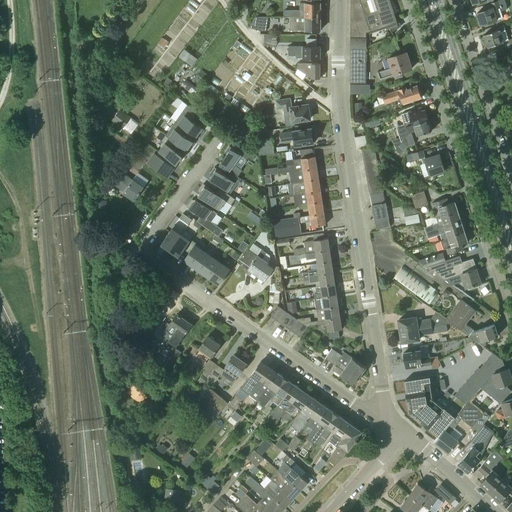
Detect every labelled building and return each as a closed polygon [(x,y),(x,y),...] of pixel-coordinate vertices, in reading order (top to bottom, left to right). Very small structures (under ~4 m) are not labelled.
[(237,4),(231,0),(230,0),(228,3),(233,9),(237,4)] [(366,48),(366,39),(366,32),(370,31),(371,33),(388,27),(392,32),(401,26),(399,22),(396,22),(389,0),(363,0),(361,1),(351,4),(351,47),(366,48)] [(481,25),(497,20),(503,18),(500,11),(507,9),(504,0),(501,0),(491,3),(493,8),(477,13),(481,25)] [(291,17),(321,16),(321,2),(306,2),(306,14),(303,14),(303,10),(291,10),(291,17)] [(321,16),(291,17),(290,17),(290,30),(295,30),(321,30),(321,16)] [(249,27),(260,31),(265,31),(267,17),(256,17),(249,27)] [(511,50),(511,39),(509,40),(504,25),(498,27),(500,30),(484,35),(486,41),(485,41),(486,46),(487,45),(488,47),(489,47),(490,51),(502,48),(504,54),(511,50)] [(277,34),(264,34),(264,46),(277,46),(277,34)] [(169,42),(163,37),(158,44),(165,49),(169,42)] [(317,39),(307,39),(307,46),(288,46),(288,56),(296,56),(296,58),(320,58),(320,46),(317,46),(317,39)] [(366,84),(366,48),(351,47),(351,84),(366,84)] [(192,66),(198,59),(185,49),(179,56),(192,66)] [(402,76),(401,72),(412,69),(406,52),(389,58),(392,67),(378,72),(380,79),(395,74),(396,78),(402,76)] [(298,63),(298,69),(312,78),(320,78),(320,63),(298,63)] [(201,87),(210,76),(202,70),(193,80),(201,87)] [(173,80),(168,77),(163,84),(168,87),(173,80)] [(191,99),(199,89),(186,79),(179,89),(191,99)] [(417,85),(406,89),(406,88),(388,94),(390,102),(398,99),(397,98),(402,96),(404,102),(421,97),(421,96),(422,95),(420,89),(419,89),(417,85)] [(286,126),(295,125),(295,121),(310,119),(310,118),(311,117),(310,113),(309,111),(308,104),(307,104),(292,107),(290,98),(282,99),(276,100),(277,110),(283,109),(286,126)] [(197,111),(188,104),(175,121),(185,128),(197,136),(203,128),(192,119),(197,111)] [(247,114),(251,109),(244,104),(240,109),(247,114)] [(406,112),(404,113),(407,124),(397,127),(401,141),(408,133),(406,127),(413,124),(413,125),(429,120),(427,113),(426,113),(425,110),(423,111),(422,108),(416,110),(406,112)] [(138,124),(132,119),(133,118),(121,109),(109,123),(121,133),(124,130),(130,134),(138,124)] [(378,118),(369,121),(370,126),(371,127),(380,124),(378,118)] [(415,130),(417,135),(432,131),(432,130),(429,120),(413,125),(413,124),(406,127),(408,133),(401,141),(398,145),(403,149),(408,146),(415,143),(411,132),(415,130)] [(182,133),(185,128),(175,121),(166,135),(187,150),(188,148),(190,150),(195,143),(182,133)] [(312,129),(284,132),(280,133),(281,143),(294,141),(295,146),(315,143),(314,134),(312,135),(312,129)] [(357,149),(370,147),(367,135),(355,137),(357,149)] [(272,138),(263,139),(257,140),(259,155),(275,153),(272,138)] [(237,140),(233,145),(241,150),(244,145),(237,140)] [(179,151),(165,142),(159,151),(178,164),(184,155),(179,151)] [(220,164),(231,172),(238,176),(242,170),(234,164),(241,154),(229,146),(225,153),(227,154),(220,164)] [(252,159),(256,154),(246,147),(242,152),(252,159)] [(362,149),(363,155),(375,153),(374,147),(362,149)] [(426,163),(430,175),(445,170),(440,157),(434,159),(433,157),(425,159),(422,150),(412,153),(414,160),(421,158),(423,164),(426,163)] [(175,167),(155,153),(147,163),(168,177),(175,167)] [(375,153),(363,155),(364,161),(376,159),(375,153)] [(315,156),(302,158),(293,159),(294,164),(287,165),(287,167),(278,168),(279,173),(289,172),(317,168),(315,156)] [(376,159),(364,161),(365,167),(377,165),(376,159)] [(377,165),(365,167),(366,173),(378,170),(377,165)] [(238,176),(231,172),(228,177),(215,167),(209,175),(211,176),(210,178),(231,193),(241,179),(238,176)] [(290,183),(292,183),(319,179),(317,168),(289,172),(290,183)] [(378,170),(366,173),(367,179),(380,176),(378,170)] [(123,172),(115,184),(125,191),(123,193),(134,201),(144,187),(133,179),(123,172)] [(265,184),(272,183),(271,174),(266,175),(264,175),(265,184)] [(319,179),(292,183),(293,194),(321,190),(319,179)] [(381,182),(368,184),(369,190),(382,187),(381,182)] [(204,183),(199,191),(208,197),(214,190),(204,183)] [(382,187),(369,190),(370,196),(383,193),(382,187)] [(295,206),(308,204),(322,201),(321,190),(293,194),(295,206)] [(411,195),(413,201),(426,197),(424,191),(411,195)] [(370,196),(377,229),(390,227),(386,205),(385,205),(383,193),(370,196)] [(428,204),(426,197),(413,201),(416,208),(428,204)] [(217,213),(196,198),(194,200),(192,199),(187,206),(200,216),(197,221),(203,225),(216,234),(219,236),(223,230),(211,221),(217,213)] [(434,208),(435,208),(435,211),(434,211),(436,218),(442,216),(458,211),(455,201),(448,203),(446,198),(432,203),(434,208)] [(308,204),(310,215),(324,213),(322,201),(308,204)] [(405,216),(419,213),(409,207),(403,208),(405,216)] [(262,209),(258,214),(264,218),(268,213),(262,209)] [(442,216),(436,218),(433,217),(425,219),(427,226),(432,225),(433,230),(461,221),(458,211),(442,216)] [(192,219),(183,213),(180,218),(189,224),(192,219)] [(276,237),(302,233),(300,223),(311,221),(312,227),(326,224),(324,213),(310,215),(273,220),(276,237)] [(419,213),(405,216),(407,225),(420,222),(419,213)] [(264,220),(257,216),(254,221),(260,226),(264,220)] [(98,217),(94,223),(100,227),(104,221),(98,217)] [(464,231),(461,221),(433,230),(432,225),(427,226),(424,227),(428,238),(440,234),(442,240),(449,238),(449,237),(464,231)] [(170,250),(181,235),(184,231),(175,225),(172,228),(161,244),(170,250)] [(468,242),(464,231),(449,237),(449,238),(442,240),(441,241),(444,250),(447,249),(449,253),(463,249),(461,244),(468,242)] [(190,241),(181,235),(170,250),(179,257),(184,249),(190,241)] [(294,249),(295,255),(306,254),(330,250),(328,238),(304,242),(305,248),(294,249)] [(184,249),(189,253),(184,260),(193,266),(204,251),(195,244),(196,243),(191,239),(190,241),(184,249)] [(239,248),(244,251),(248,245),(243,241),(239,248)] [(251,265),(248,269),(265,281),(273,269),(267,265),(270,260),(270,255),(262,250),(257,256),(248,249),(241,258),(251,265)] [(330,250),(306,254),(307,258),(307,259),(317,258),(318,263),(332,261),(330,250)] [(213,257),(204,251),(193,266),(202,272),(213,257)] [(427,266),(446,261),(443,253),(420,261),(427,266)] [(473,258),(463,262),(461,256),(446,261),(427,266),(453,285),(464,281),(466,288),(481,283),(477,269),(476,269),(473,258)] [(221,263),(213,257),(202,272),(210,279),(221,263)] [(332,261),(318,263),(318,268),(309,270),(309,272),(303,273),(303,277),(309,276),(333,272),(332,261)] [(230,269),(221,263),(210,279),(219,285),(230,269)] [(439,292),(411,272),(403,266),(393,279),(401,285),(429,304),(439,292)] [(333,272),(309,276),(310,280),(310,283),(320,281),(321,285),(335,284),(333,272)] [(491,292),(486,283),(478,287),(482,296),(491,292)] [(335,284),(321,285),(316,286),(317,293),(314,293),(315,298),(337,295),(335,284)] [(278,292),(270,291),(269,303),(279,303),(280,292),(278,292)] [(315,298),(316,309),(338,306),(337,295),(315,298)] [(452,323),(477,341),(484,347),(484,346),(484,345),(486,345),(486,344),(484,345),(484,340),(498,335),(495,324),(476,331),(466,324),(476,311),(461,300),(447,319),(452,323)] [(294,313),(297,312),(296,301),(287,302),(289,310),(294,313)] [(270,316),(275,319),(282,309),(277,305),(275,307),(270,316)] [(338,306),(316,309),(318,321),(319,321),(340,317),(338,306)] [(275,319),(280,323),(287,312),(282,309),(275,319)] [(447,319),(436,311),(431,319),(416,321),(416,316),(399,320),(399,321),(398,322),(398,324),(400,325),(400,331),(444,324),(452,323),(447,319)] [(280,323),(285,326),(292,316),(287,312),(280,323)] [(177,314),(170,324),(177,328),(174,332),(168,341),(176,347),(182,338),(192,324),(182,317),(183,316),(179,313),(177,314)] [(298,319),(297,319),(292,316),(285,326),(290,330),(298,319)] [(318,321),(311,322),(303,323),(308,326),(317,325),(320,324),(320,325),(327,324),(329,338),(339,337),(338,330),(342,329),(340,317),(319,321),(318,321)] [(303,323),(298,319),(290,330),(296,334),(303,323)] [(308,326),(303,323),(296,334),(301,337),(306,329),(308,327),(308,326)] [(445,332),(444,324),(400,331),(401,336),(400,338),(401,340),(402,341),(402,342),(419,339),(418,336),(445,332)] [(220,345),(221,346),(221,345),(209,336),(209,335),(195,354),(207,363),(202,370),(210,375),(217,365),(210,360),(220,345)] [(297,351),(303,343),(299,340),(293,349),(297,351)] [(181,352),(176,348),(169,356),(175,361),(181,352)] [(325,358),(331,362),(337,353),(332,349),(325,358)] [(406,369),(432,365),(432,368),(439,367),(437,356),(422,358),(421,350),(404,353),(404,354),(403,356),(404,359),(405,360),(406,369)] [(343,354),(342,356),(339,361),(360,376),(367,367),(344,351),(342,353),(343,354)] [(354,385),(360,376),(339,361),(342,356),(337,353),(331,362),(335,365),(333,370),(354,385)] [(226,366),(239,375),(247,364),(234,354),(226,366)] [(488,359),(498,367),(502,362),(492,354),(488,359)] [(484,364),(494,372),(498,367),(488,359),(484,364)] [(270,367),(261,361),(248,379),(246,381),(248,382),(243,389),(250,394),(270,367)] [(486,381),(482,386),(483,386),(491,393),(490,394),(500,403),(505,398),(511,391),(511,390),(507,387),(508,386),(507,383),(511,382),(511,381),(511,377),(509,368),(506,369),(503,361),(502,362),(498,367),(494,372),(490,377),(486,381)] [(480,368),(490,377),(494,372),(484,364),(480,368)] [(217,365),(210,375),(217,380),(224,370),(217,365)] [(270,367),(250,394),(249,395),(256,400),(262,394),(277,372),(270,367)] [(479,367),(475,372),(486,381),(490,377),(480,368),(479,367)] [(262,394),(256,400),(264,407),(270,399),(286,378),(277,372),(262,394)] [(475,372),(471,377),(482,386),(486,381),(475,372)] [(203,375),(196,383),(200,386),(207,378),(203,375)] [(406,394),(407,399),(407,400),(408,400),(410,412),(414,416),(424,424),(423,425),(424,425),(428,429),(429,429),(429,428),(439,437),(455,417),(445,408),(436,400),(434,399),(432,390),(430,377),(405,381),(407,393),(406,393),(406,394)] [(471,377),(467,381),(478,391),(482,386),(471,377)] [(278,405),(294,384),(286,378),(270,399),(264,407),(261,410),(267,415),(272,408),(270,406),(273,401),(275,403),(275,402),(278,405)] [(467,381),(463,386),(474,395),(478,391),(467,381)] [(287,411),(302,390),(294,384),(278,405),(272,413),(279,418),(281,416),(285,410),(287,411)] [(463,386),(459,391),(470,400),(474,395),(463,386)] [(228,402),(211,388),(196,407),(213,421),(228,402)] [(302,409),(312,396),(302,390),(287,411),(285,410),(281,416),(287,420),(297,406),(302,409)] [(134,399),(137,401),(142,405),(149,397),(141,391),(134,399)] [(455,396),(466,405),(469,401),(470,400),(459,391),(455,396)] [(299,431),(301,428),(305,424),(320,402),(312,396),(302,409),(291,426),(299,431)] [(507,416),(506,414),(511,412),(511,398),(502,402),(504,409),(496,411),(499,419),(507,416)] [(477,431),(484,424),(490,416),(485,411),(483,413),(469,401),(466,405),(458,415),(462,419),(477,431)] [(310,427),(313,429),(328,408),(320,402),(305,424),(310,427)] [(328,408),(313,429),(310,434),(306,438),(313,444),(317,439),(317,440),(336,413),(328,408)] [(242,416),(235,411),(231,417),(237,422),(242,416)] [(335,432),(344,419),(336,413),(317,440),(322,443),(325,438),(326,438),(332,430),(335,432)] [(458,415),(455,417),(439,437),(435,441),(449,453),(458,441),(450,434),(462,419),(458,415)] [(352,425),(344,419),(335,432),(329,441),(337,446),(352,425)] [(484,424),(477,431),(477,432),(471,440),(476,444),(459,463),(468,472),(475,464),(477,465),(480,461),(479,460),(480,459),(476,455),(482,447),(478,444),(490,429),(484,424)] [(335,448),(332,454),(340,461),(341,461),(360,433),(360,430),(352,425),(337,446),(335,448)] [(511,429),(511,428),(499,443),(504,447),(510,445),(510,446),(511,445),(511,429)] [(288,445),(294,450),(301,440),(296,436),(288,445)] [(275,444),(283,450),(288,444),(280,438),(275,444)] [(141,453),(139,444),(128,446),(129,455),(141,453)] [(155,448),(163,455),(168,448),(163,444),(161,446),(159,444),(155,448)] [(247,457),(252,462),(257,466),(264,458),(254,449),(247,457)] [(491,492),(502,480),(491,470),(502,458),(495,449),(486,461),(479,468),(483,471),(482,473),(486,477),(481,483),(491,492)] [(190,453),(181,463),(187,467),(195,457),(190,453)] [(282,460),(285,462),(291,466),(292,467),(296,463),(287,454),(283,458),(282,460)] [(315,467),(319,470),(320,470),(324,465),(320,461),(315,467)] [(259,469),(255,465),(251,470),(256,474),(259,469)] [(308,482),(292,467),(291,466),(288,470),(282,465),(278,470),(300,491),(308,482)] [(270,479),(272,481),(292,499),(300,491),(278,470),(270,479)] [(204,479),(196,472),(192,477),(199,483),(204,479)] [(206,489),(214,480),(217,477),(214,475),(211,478),(207,475),(204,479),(199,483),(206,489)] [(260,500),(272,511),(280,511),(285,508),(264,488),(258,483),(250,476),(245,481),(263,497),(260,500)] [(505,476),(502,480),(491,492),(501,501),(506,495),(511,500),(511,489),(507,485),(511,481),(505,476)] [(214,480),(206,489),(212,494),(220,486),(214,480)] [(285,508),(292,499),(272,481),(264,488),(285,508)] [(457,497),(441,483),(436,490),(451,504),(457,497)] [(438,499),(432,494),(418,484),(410,495),(423,505),(430,510),(438,499)] [(176,511),(177,511),(185,502),(172,492),(164,503),(176,511)] [(140,493),(134,497),(134,505),(142,509),(149,504),(148,496),(140,493)] [(257,504),(251,499),(246,493),(241,499),(255,511),(272,511),(260,500),(257,504)] [(401,506),(408,511),(414,511),(416,510),(418,511),(423,505),(410,495),(401,506)] [(255,511),(241,499),(236,504),(244,511),(255,511)]
